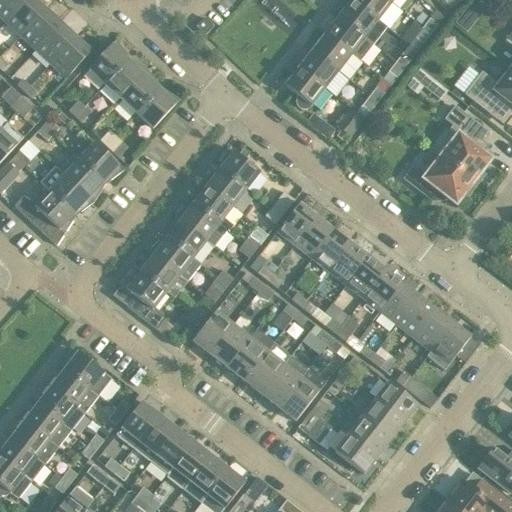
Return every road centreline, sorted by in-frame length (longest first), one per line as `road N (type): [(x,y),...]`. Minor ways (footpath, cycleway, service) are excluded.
road 1 (residential): [(325,511),(171,391),(167,371),(80,297),(87,275),(225,96)]
road 2 (residential): [(453,274),(225,96)]
road 3 (residential): [(384,511),(511,346)]
road 4 (residential): [(225,96),(129,5),(134,0)]
